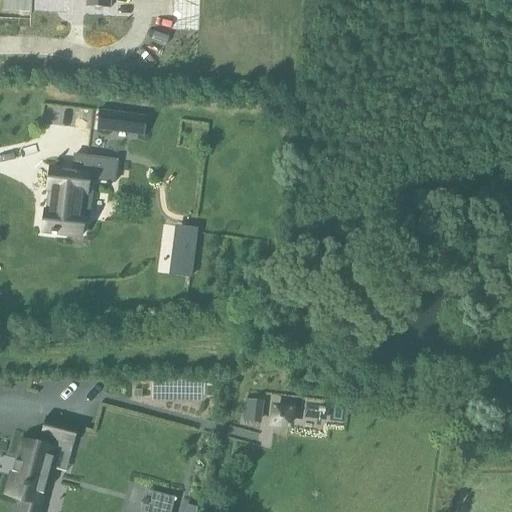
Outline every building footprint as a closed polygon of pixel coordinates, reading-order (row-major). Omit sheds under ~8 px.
[(86,0),(86,8),(111,9),(111,0),(86,0)] [(124,114),(100,110),(97,131),(122,134),(124,114)] [(124,114),(122,134),(145,137),(148,117),(124,114)] [(118,161),(75,156),(73,173),(51,170),(48,190),(53,190),(50,213),(46,213),(43,232),(52,234),(52,235),(57,235),(57,234),(82,237),(84,220),(89,220),(93,193),(87,193),(89,180),(115,183),(118,161)] [(38,511),(58,442),(73,447),(79,427),(47,418),(39,446),(21,441),(7,495),(21,499),(17,511),(38,511)] [(172,511),(176,499),(148,491),(142,511),(172,511)]
